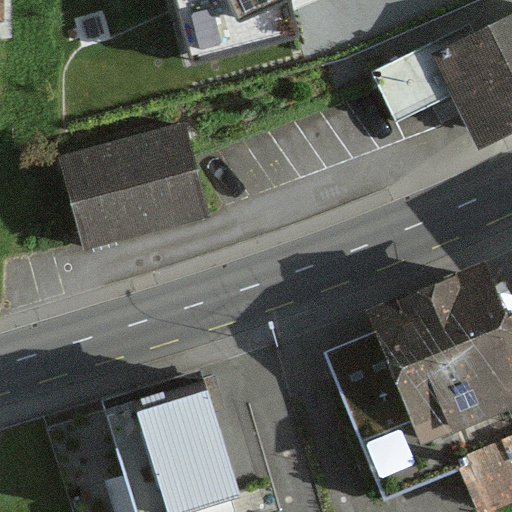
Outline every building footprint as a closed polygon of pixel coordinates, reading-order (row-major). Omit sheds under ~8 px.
[(328,0),(227,0),(243,37),(328,0)] [(511,134),(511,31),(474,51),(464,31),(362,82),(386,128),(450,95),(479,151),(511,134)] [(203,137),(80,168),(102,256),(225,225),(203,137)] [(405,341),(349,364),(406,504),(472,477),(486,511),(507,511),(511,510),(511,277),(398,324),(405,341)] [(267,511),(231,392),(66,442),(87,511),(267,511)]
